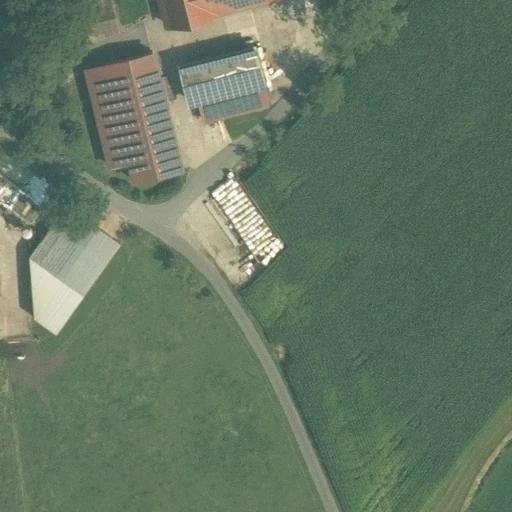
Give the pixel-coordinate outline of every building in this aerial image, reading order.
[(160,0),(166,24),(214,12),(210,0),(160,0)] [(210,0),(214,12),(261,0),(210,0)] [(112,6),(83,13),(88,33),(117,26),(112,6)] [(252,45),(181,63),(191,102),(199,100),(204,120),(267,104),(252,45)] [(152,51),(86,67),(111,166),(129,162),(134,181),(182,170),(152,51)] [(98,227),(65,203),(30,253),(62,277),(98,227)]
